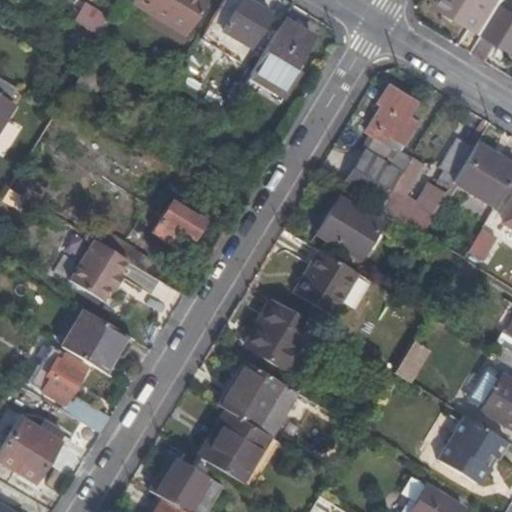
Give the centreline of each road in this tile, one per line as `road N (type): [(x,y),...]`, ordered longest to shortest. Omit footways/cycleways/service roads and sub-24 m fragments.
road 1 (residential): [(79,511),(373,23)]
road 2 (residential): [(373,23),(511,107)]
